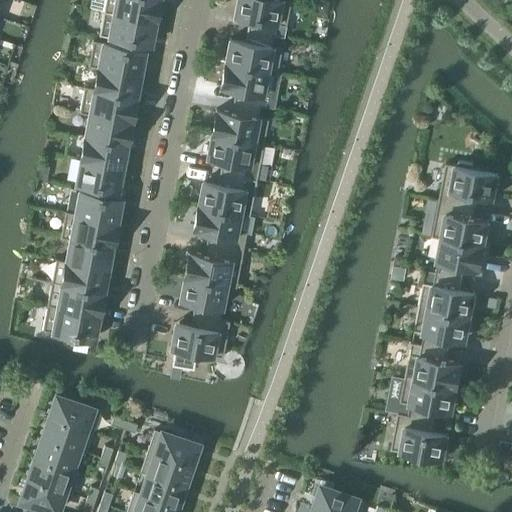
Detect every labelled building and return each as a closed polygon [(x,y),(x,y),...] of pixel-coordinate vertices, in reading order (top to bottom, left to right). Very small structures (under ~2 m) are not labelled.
[(104,0),(103,11),(159,22),(160,13),(156,13),(158,0),(104,0)] [(248,18),(246,30),(272,35),(274,24),(285,26),(290,1),(286,0),(236,0),(233,16),(237,17),(248,18)] [(159,22),(103,11),(102,12),(112,14),(108,37),(145,44),(145,45),(146,45),(146,44),(150,45),(153,29),(157,30),(159,22)] [(229,38),(225,61),(228,62),(276,71),(281,48),(270,46),(272,35),(246,30),(244,39),(244,41),(233,39),(229,38)] [(92,40),(88,64),(143,75),(145,67),(141,66),(144,50),(140,49),(139,48),(139,49),(107,43),(92,40)] [(234,90),(232,100),(259,105),(261,95),(262,95),(266,72),(276,74),(276,71),(228,62),(225,61),(220,82),(220,87),(234,90)] [(97,68),(93,88),(131,95),(135,96),(138,82),(142,83),(143,75),(88,64),(87,66),(97,68)] [(88,114),(134,123),(136,113),(132,113),(135,96),(131,95),(93,88),(83,86),(78,112),(88,114)] [(215,109),(210,135),(214,135),(253,143),(262,145),(267,119),(256,117),(259,105),(232,100),(230,112),(215,109)] [(88,114),(84,137),(122,144),(126,145),(129,129),(133,130),(134,123),(88,114)] [(245,177),(256,179),(262,145),(253,143),(214,135),(210,135),(206,157),(210,158),(221,160),(218,172),(245,177)] [(84,137),(80,159),(126,168),(127,160),(123,159),(126,145),(122,144),(84,137)] [(126,168),(80,159),(75,183),(112,190),(112,191),(113,191),(117,191),(120,175),(124,176),(126,168)] [(446,162),(439,198),(476,205),(478,195),(489,197),(493,198),(498,172),(494,172),(486,170),(483,169),(483,168),(482,167),(481,169),(472,167),(472,164),(458,161),(457,165),(446,162)] [(202,181),(197,204),(201,204),(249,213),(250,211),(256,179),(245,177),(218,172),(216,184),(205,182),(202,181)] [(64,211),(64,213),(120,224),(121,215),(117,215),(120,198),(117,197),(116,197),(78,190),(75,210),(74,213),(64,211)] [(432,236),(441,238),(483,246),(484,243),(488,220),(485,219),(474,217),(476,205),(439,198),(432,236)] [(207,232),(205,243),(242,250),(246,231),(236,229),(239,214),(249,216),(249,213),(201,204),(197,204),(193,224),(192,229),(207,232)] [(64,213),(60,235),(107,245),(111,245),(114,231),(118,231),(120,224),(64,213)] [(69,239),(65,260),(111,269),(112,262),(108,261),(111,245),(107,245),(60,235),(59,237),(69,239)] [(438,260),(436,272),(462,277),(464,266),(479,268),(480,264),(483,246),(441,238),(437,260),(438,260)] [(188,252),(183,277),(187,278),(225,285),(235,287),(242,250),(205,243),(203,254),(188,252)] [(65,260),(61,283),(93,289),(103,291),(103,289),(105,277),(109,278),(111,269),(65,260)] [(421,289),(418,305),(466,314),(470,315),(475,292),(471,291),(461,289),(460,289),(462,277),(436,272),(429,271),(426,282),(423,282),(421,289)] [(194,303),(191,314),(218,319),(220,308),(221,308),(224,289),(225,285),(187,278),(183,277),(181,289),(179,300),(182,301),(194,303)] [(46,304),(46,305),(102,316),(104,308),(100,307),(103,291),(93,289),(61,283),(59,289),(57,303),(56,306),(46,304)] [(102,316),(46,305),(41,330),(57,333),(56,336),(67,338),(68,335),(88,339),(88,340),(89,341),(90,339),(93,340),(96,323),(101,324),(102,316)] [(424,332),(422,343),(448,348),(451,337),(462,339),(465,340),(470,315),(466,314),(418,305),(413,330),(424,332)] [(218,319),(191,314),(189,325),(178,323),(174,322),(170,348),(173,348),(184,350),(184,352),(185,352),(186,351),(195,353),(195,356),(209,359),(210,355),(221,358),(228,321),(218,319)] [(409,352),(405,376),(456,386),(461,362),(446,360),(448,348),(422,343),(420,354),(409,352)] [(411,403),(410,408),(436,413),(437,408),(448,410),(448,409),(452,409),(456,388),(456,386),(405,376),(400,401),(411,403)] [(56,396),(49,417),(91,432),(99,410),(56,396)] [(436,413),(410,408),(408,414),(398,412),(391,448),(427,455),(426,457),(427,457),(428,456),(439,458),(439,456),(443,457),(447,433),(444,432),(433,430),(436,413)] [(119,427),(122,428),(125,420),(113,416),(110,424),(119,427)] [(49,417),(42,437),(84,452),(91,432),(49,417)] [(125,420),(122,428),(125,429),(134,432),(136,424),(125,420)] [(153,429),(146,450),(189,465),(196,444),(153,429)] [(42,437),(35,458),(78,473),(78,472),(70,469),(76,450),(84,453),(84,452),(42,437)] [(104,445),(100,457),(108,460),(112,448),(104,445)] [(118,450),(113,462),(122,465),(126,453),(118,450)] [(146,450),(139,471),(182,485),(189,465),(146,450)] [(108,460),(100,457),(96,469),(104,472),(108,460)] [(35,458),(28,478),(71,493),(78,473),(35,458)] [(122,465),(113,462),(109,474),(118,477),(122,465)] [(132,490),(132,491),(175,506),(182,485),(139,471),(139,472),(147,474),(140,493),(132,490)] [(71,493),(28,478),(20,499),(55,511),(56,511),(62,491),(70,494),(71,493)] [(90,486),(86,498),(94,501),(98,489),(90,486)] [(319,486),(312,507),(326,511),(358,511),(362,500),(319,486)] [(104,491),(100,503),(108,506),(112,494),(104,491)] [(132,491),(125,511),(126,511),(172,511),(175,506),(132,491)] [(90,511),(94,501),(86,498),(82,510),(87,511),(90,511)] [(294,511),(304,511),(308,502),(299,499),(294,511)] [(105,511),(108,506),(100,503),(96,511),(105,511)]
